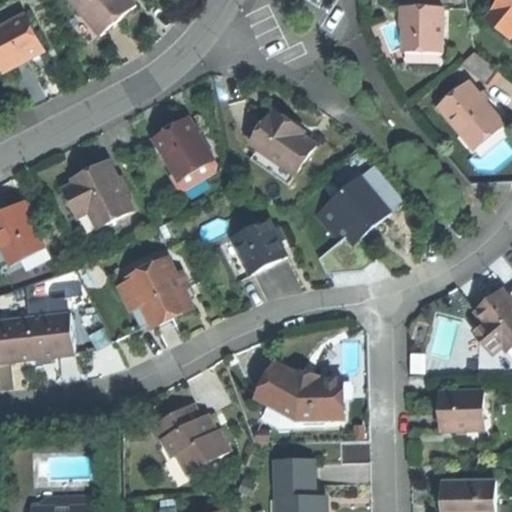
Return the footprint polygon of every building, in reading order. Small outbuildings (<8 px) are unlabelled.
[(72,0),(103,35),(123,17),(139,4),(135,0),(72,0)] [(511,0),(506,0),(500,7),(503,9),(494,20),(509,34),(511,30),(511,0)] [(446,8),(407,7),(407,27),(407,55),(445,56),(446,8)] [(28,16),(0,30),(0,51),(10,71),(29,61),(47,51),(28,16)] [(0,76),(10,71),(0,51),(0,76)] [(474,69),(493,87),(504,76),(485,58),(474,69)] [(476,84),(445,109),(475,147),(506,122),(496,110),(476,84)] [(298,121),(279,108),(255,143),(263,149),(300,175),(319,147),(307,139),(292,129),(298,121)] [(176,128),(157,138),(177,174),(215,154),(195,118),(176,128)] [(305,126),(298,121),(292,129),(307,139),(312,131),(305,126)] [(511,134),(511,129),(506,122),(475,147),(484,157),(511,134)] [(293,185),(300,175),(263,149),(256,159),(293,185)] [(221,166),(215,154),(177,174),(182,186),(221,166)] [(93,175),(72,186),(86,214),(95,209),(103,226),(135,210),(127,194),(118,177),(112,166),(93,175)] [(123,174),(118,177),(127,194),(132,192),(123,174)] [(364,181),(319,219),(345,250),(358,239),(363,245),(378,233),(395,218),(364,181)] [(87,235),(103,226),(95,209),(86,214),(78,218),(87,235)] [(6,220),(0,222),(0,247),(10,267),(20,262),(43,250),(32,227),(26,214),(24,211),(6,220)] [(31,211),(26,214),(32,227),(38,224),(31,211)] [(238,241),(257,279),(275,269),(294,260),(274,222),(238,241)] [(243,286),(257,279),(238,241),(224,248),(243,286)] [(0,266),(6,279),(24,269),(20,262),(10,267),(0,247),(0,266)] [(51,265),(43,250),(20,262),(24,269),(28,276),(51,265)] [(149,310),(159,330),(179,320),(197,311),(188,294),(179,277),(173,265),(136,285),(149,310)] [(185,274),(179,277),(188,294),(194,291),(185,274)] [(136,316),(149,310),(136,285),(123,291),(136,316)] [(511,296),(506,288),(494,298),(503,309),(511,301),(511,296)] [(486,305),(478,311),(488,324),(483,328),(502,352),(505,356),(511,350),(511,301),(503,309),(494,298),(486,305)] [(72,302),(30,307),(31,323),(73,318),(72,302)] [(0,318),(0,326),(31,323),(30,307),(0,318)] [(147,337),(159,330),(149,310),(136,316),(147,337)] [(460,368),(459,351),(456,316),(430,319),(433,351),(413,353),(415,372),(460,368)] [(31,323),(36,360),(59,358),(78,355),(73,318),(31,323)] [(0,364),(17,362),(36,360),(31,323),(0,326),(0,364)] [(496,356),(502,352),(483,328),(477,333),(496,356)] [(273,410),(299,423),(347,424),(347,384),(308,383),(294,376),(278,367),(260,403),(273,410)] [(447,430),(490,429),(489,394),(447,395),(447,413),(447,430)] [(174,418),(156,429),(173,460),(179,456),(190,475),(234,451),(224,434),(214,439),(196,406),(174,418)] [(347,432),(347,424),(299,423),(273,410),(266,423),(282,433),(347,432)] [(319,467),(278,468),(279,505),(289,505),(289,511),(327,511),(328,504),(319,504),(319,489),(319,467)] [(502,511),(502,481),(449,481),(450,502),(449,511),(502,511)]
